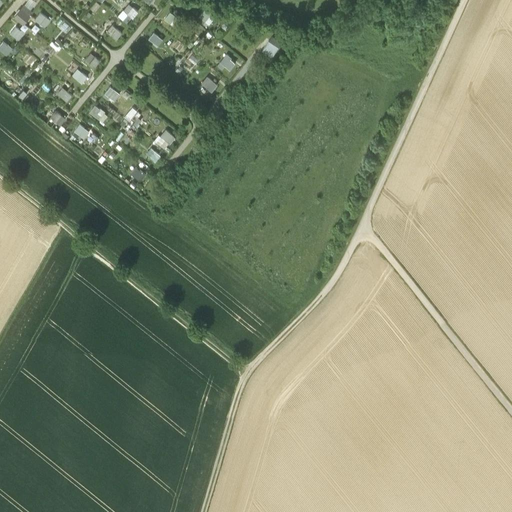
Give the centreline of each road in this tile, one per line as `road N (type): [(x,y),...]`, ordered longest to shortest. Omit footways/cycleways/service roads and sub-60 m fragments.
road 1 (track): [(201,511),(244,373),(289,342),(359,233)]
road 2 (track): [(0,174),(244,373)]
road 3 (track): [(359,233),(465,0)]
road 4 (track): [(511,412),(359,233)]
road 5 (track): [(73,235),(0,357)]
